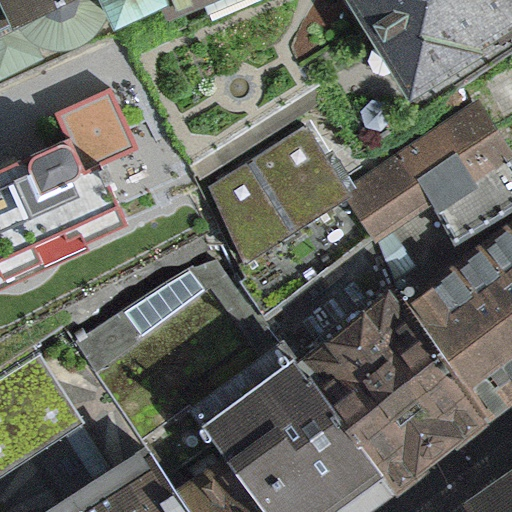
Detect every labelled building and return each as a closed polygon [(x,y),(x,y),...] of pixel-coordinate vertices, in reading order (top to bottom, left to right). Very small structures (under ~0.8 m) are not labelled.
[(0,0),(0,42),(33,27),(42,43),(62,50),(88,48),(109,33),(116,9),(113,0),(0,0)] [(130,0),(139,22),(192,0),(194,0),(199,11),(225,0),(130,0)] [(511,0),(376,0),(432,96),(511,49),(511,0)] [(394,267),(415,296),(511,225),(511,140),(486,106),(349,206),(394,267)] [(0,168),(0,271),(3,279),(138,226),(114,164),(100,170),(87,135),(0,168)] [(511,225),(415,296),(501,413),(511,404),(511,225)] [(394,267),(293,340),(401,486),(501,413),(415,296),(394,267)] [(199,409),(231,452),(275,511),(365,511),(401,486),(293,340),(199,409)] [(48,511),(196,511),(180,486),(153,445),(48,511)] [(275,511),(231,452),(180,486),(196,511),(275,511)] [(511,511),(511,486),(483,505),(487,511),(511,511)]
